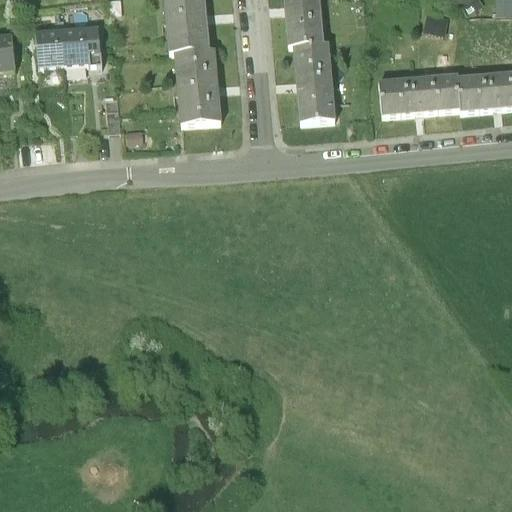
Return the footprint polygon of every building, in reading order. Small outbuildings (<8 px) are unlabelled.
[(200,0),(161,0),(168,65),(173,64),(181,137),(219,132),(211,60),(206,61),(200,0)] [(321,53),(316,0),(282,0),(288,57),(293,56),(300,134),(333,131),(326,53),(321,53)] [(428,20),(422,36),(441,43),(447,28),(428,20)] [(86,40),(60,42),(64,80),(89,78),(86,40)] [(60,42),(35,45),(39,82),(64,80),(60,42)] [(11,47),(0,47),(0,85),(14,84),(11,47)] [(456,85),(378,92),(381,126),(459,119),(460,123),(511,117),(511,83),(456,88),(456,85)] [(117,110),(105,111),(108,147),(120,146),(117,110)] [(45,153),(43,129),(31,130),(33,154),(45,153)]
